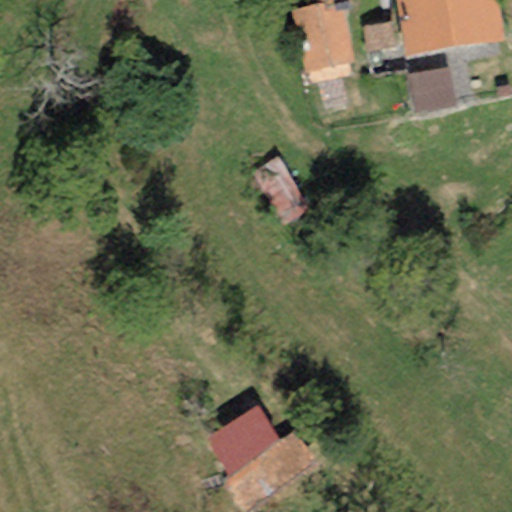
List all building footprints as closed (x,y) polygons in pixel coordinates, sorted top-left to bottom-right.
[(306,0),(310,14),(348,13),(346,0),(306,0)] [(392,0),(402,64),(509,48),(500,0),(392,0)] [(359,73),(348,13),(291,10),(305,83),(359,73)] [(418,117),(461,117),(462,80),(418,80),(418,117)] [(275,151),(242,170),(286,244),(319,224),(275,151)] [(270,421),(216,451),(249,511),(253,511),(326,472),(304,433),(283,445),(270,421)]
